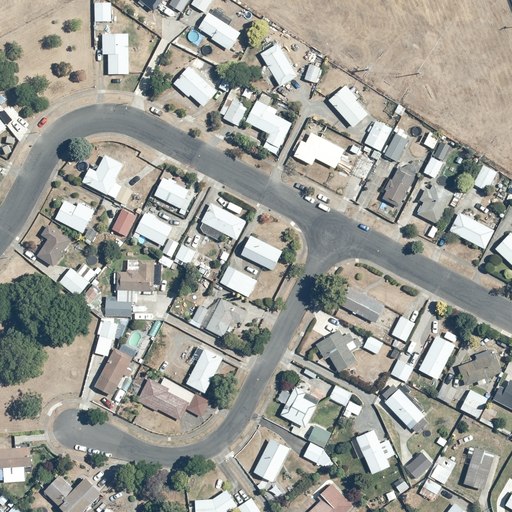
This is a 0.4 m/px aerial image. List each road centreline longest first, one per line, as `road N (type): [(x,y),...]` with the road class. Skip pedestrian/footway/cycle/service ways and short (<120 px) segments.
road 1 (residential): [(0,233),(56,138),(111,119),(133,122),(335,227)]
road 2 (residential): [(78,425),(168,457),(192,453),(227,431),(335,227)]
road 3 (residential): [(335,227),(511,317)]
